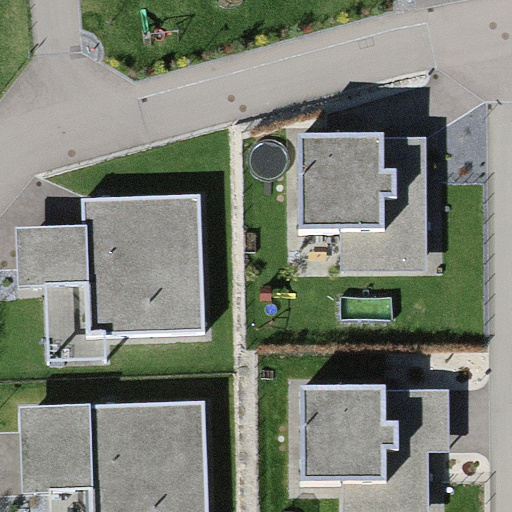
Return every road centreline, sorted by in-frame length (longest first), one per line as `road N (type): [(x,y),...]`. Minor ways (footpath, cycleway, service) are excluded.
road 1 (residential): [(511,24),(68,138)]
road 2 (residential): [(511,45),(511,221)]
road 3 (residential): [(56,0),(68,138)]
